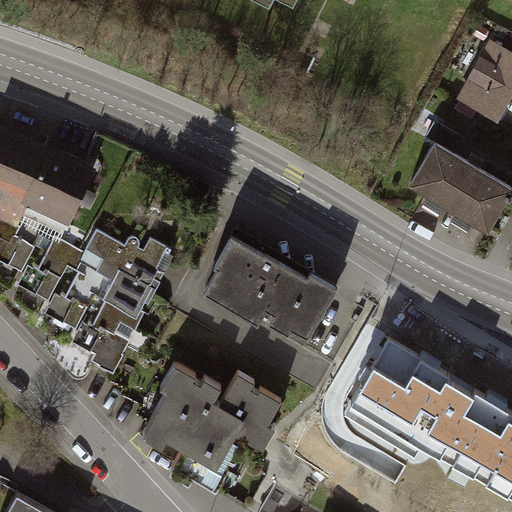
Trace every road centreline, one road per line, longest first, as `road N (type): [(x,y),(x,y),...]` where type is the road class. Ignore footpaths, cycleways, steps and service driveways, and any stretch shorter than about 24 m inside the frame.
road 1 (secondary): [(0,59),(188,134),(447,280),(511,308)]
road 2 (residential): [(162,511),(0,335)]
